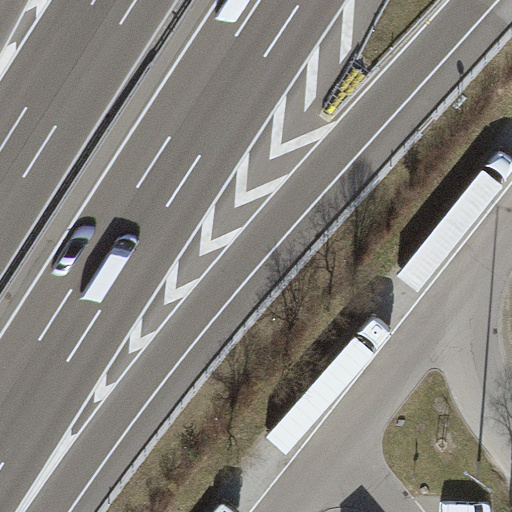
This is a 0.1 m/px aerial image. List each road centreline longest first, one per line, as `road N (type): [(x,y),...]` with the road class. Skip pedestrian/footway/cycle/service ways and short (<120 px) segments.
road 1 (motorway): [(49,511),(225,280),(475,0)]
road 2 (motorway): [(0,441),(285,0)]
road 3 (motorway): [(113,0),(0,166)]
